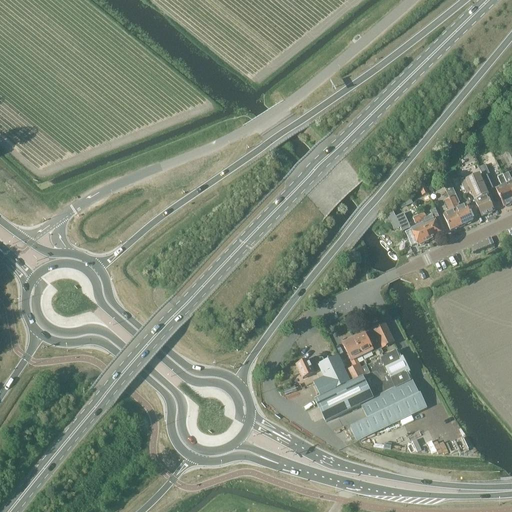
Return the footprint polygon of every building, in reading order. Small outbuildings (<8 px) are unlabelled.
[(503,175),(511,196),(511,181),(511,182),(508,173),(503,175)] [(479,174),(460,182),(466,195),(471,192),(482,217),(487,215),(489,216),(491,214),(492,213),(494,212),(487,196),(488,196),(479,174)] [(489,191),(496,187),(490,174),(483,178),(489,191)] [(511,196),(503,175),(497,178),(501,187),(495,189),(503,207),(504,207),(506,208),(510,207),(510,204),(511,203),(511,196)] [(448,179),(441,182),(449,199),(461,226),(466,224),(468,225),(471,224),(471,222),(473,221),(472,219),(475,218),(470,206),(466,208),(465,205),(460,208),(458,205),(460,204),(448,179)] [(424,184),(418,186),(419,189),(422,196),(428,193),(426,189),(424,184)] [(449,213),(443,215),(450,232),(452,231),(454,232),(456,230),(457,229),(461,226),(449,199),(444,201),(449,213)] [(423,213),(418,216),(429,241),(434,239),(436,240),(439,238),(440,236),(441,236),(435,224),(440,221),(435,209),(429,212),(431,215),(425,218),(423,213)] [(402,233),(410,229),(403,214),(395,218),(402,233)] [(411,231),(406,233),(412,248),(417,245),(418,246),(419,246),(421,247),(424,245),(424,243),(429,241),(418,216),(412,218),(416,227),(411,230),(411,231)] [(377,339),(372,341),(378,352),(395,344),(385,324),(373,330),(377,339)] [(363,334),(353,339),(362,358),(372,353),(373,354),(378,352),(372,341),(368,343),(363,334)] [(354,368),(346,371),(352,383),(365,377),(357,360),(362,358),(353,339),(343,344),(354,368)] [(351,383),(320,398),(314,401),(325,423),(361,406),(367,420),(350,428),(357,442),(427,409),(420,394),(419,395),(409,374),(410,373),(402,357),(401,358),(398,351),(380,359),(380,360),(366,367),(370,375),(365,377),(352,383),(351,383)] [(320,398),(351,383),(344,370),(345,369),(338,356),(319,365),(320,372),(323,379),(313,384),(320,398)] [(320,372),(319,365),(315,357),(296,366),(302,380),(315,374),(320,372)]
